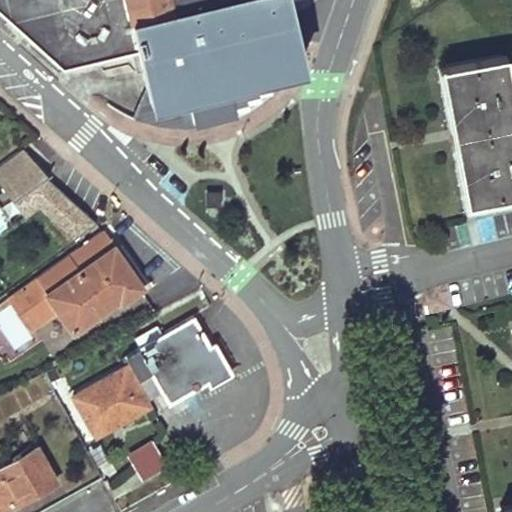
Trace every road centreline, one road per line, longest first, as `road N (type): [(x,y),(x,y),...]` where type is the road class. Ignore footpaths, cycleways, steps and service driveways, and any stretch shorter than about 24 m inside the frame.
road 1 (residential): [(0,53),(280,321)]
road 2 (residential): [(343,264),(316,109),(354,0)]
road 3 (residential): [(370,453),(351,305)]
